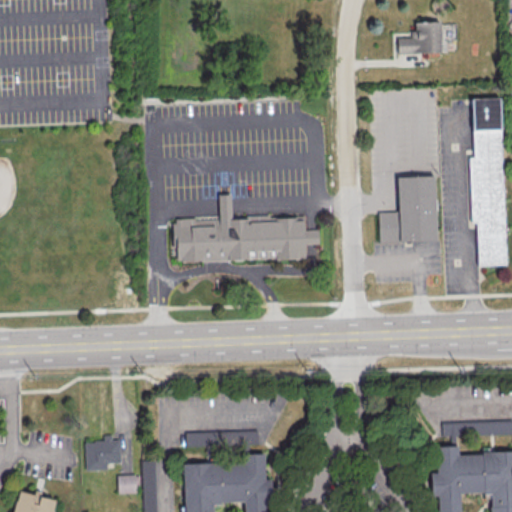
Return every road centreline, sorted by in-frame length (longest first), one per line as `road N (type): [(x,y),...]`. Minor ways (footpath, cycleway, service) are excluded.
road 1 (secondary): [(499,331),(0,352)]
road 2 (residential): [(356,336),(351,0)]
road 3 (residential): [(274,414),(163,419),(166,511)]
